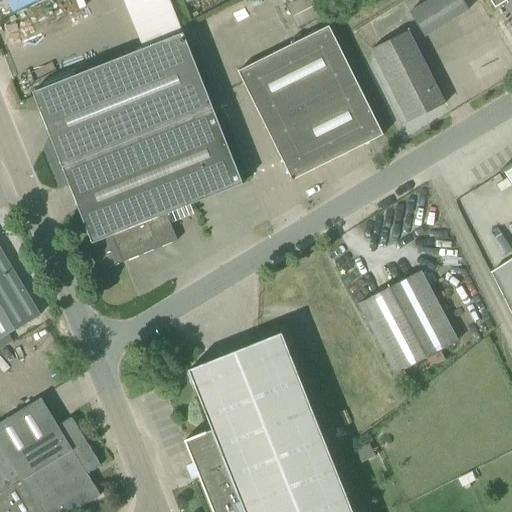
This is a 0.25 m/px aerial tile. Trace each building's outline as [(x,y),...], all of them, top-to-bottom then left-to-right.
[(40,0),(7,0),(14,13),(40,0)] [(183,33),(169,0),(123,0),(143,49),(33,92),(92,244),(93,244),(104,271),(177,241),(167,215),(243,185),(183,33)] [(428,0),(410,11),(425,37),(469,10),(462,0),(428,0)] [(511,0),(490,0),(495,8),(508,0),(511,0)] [(238,72),(292,181),(383,136),(329,26),(238,72)] [(371,50),(408,123),(445,105),(408,31),(371,50)] [(511,183),(511,259),(491,273),(511,315),(511,163),(500,171),(501,173),(502,174),(505,172),(511,183)] [(0,350),(13,343),(8,335),(40,316),(0,249),(0,350)] [(396,375),(398,374),(403,382),(446,360),(442,352),(456,344),(420,272),(360,304),(396,375)] [(185,441),(200,480),(212,511),(352,511),(282,334),(189,371),(212,430),(185,441)] [(58,427),(41,399),(0,422),(0,437),(25,479),(86,442),(72,418),(58,427)] [(0,437),(0,493),(25,479),(0,437)] [(101,466),(86,442),(25,479),(45,511),(74,511),(100,496),(87,474),(101,466)] [(0,511),(45,511),(25,479),(0,493),(0,511)]
